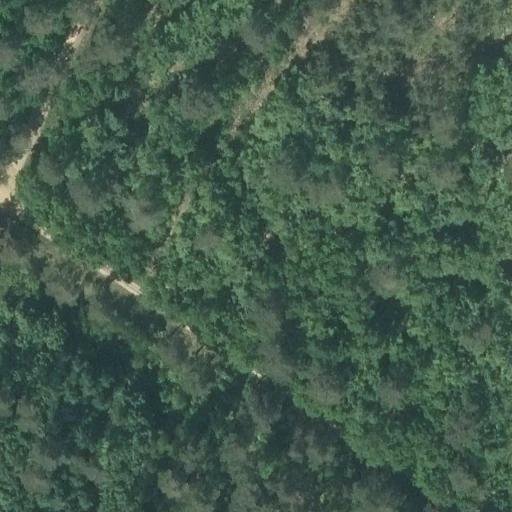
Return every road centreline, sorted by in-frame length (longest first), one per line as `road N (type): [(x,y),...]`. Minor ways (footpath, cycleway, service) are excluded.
road 1 (track): [(0,164),(511,500)]
road 2 (track): [(69,0),(0,158)]
